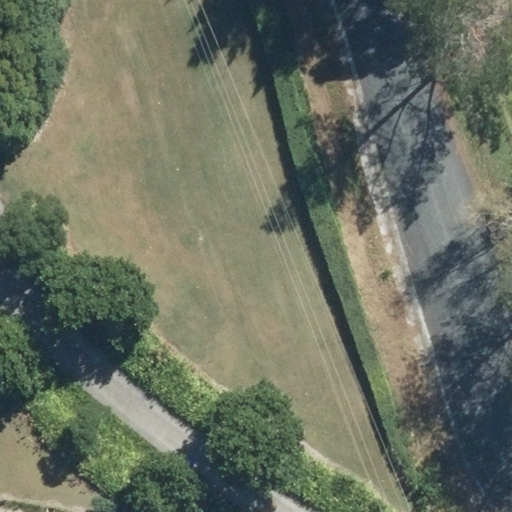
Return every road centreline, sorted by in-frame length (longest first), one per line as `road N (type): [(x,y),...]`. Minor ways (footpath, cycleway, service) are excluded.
road 1 (unclassified): [(360,0),(483,366),(511,413)]
road 2 (track): [(275,511),(70,359),(0,267)]
